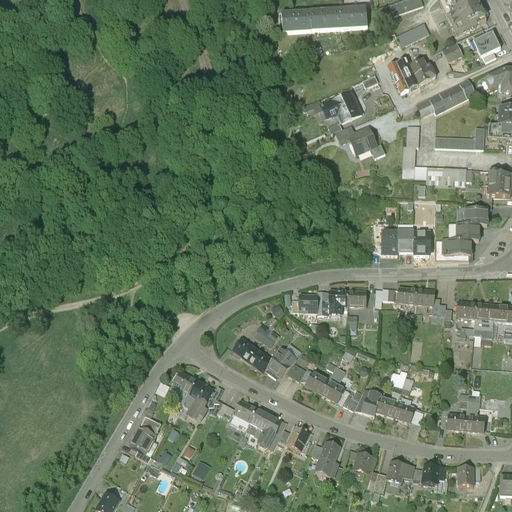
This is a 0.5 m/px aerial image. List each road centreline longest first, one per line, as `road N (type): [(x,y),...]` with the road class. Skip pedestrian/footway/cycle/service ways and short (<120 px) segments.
road 1 (track): [(0,331),(36,313),(101,299),(183,228),(211,149),(215,109),(180,0)]
road 2 (residential): [(180,345),(258,395),(370,442),(511,460)]
road 3 (residential): [(180,345),(213,317),(317,279),(493,273),(511,264)]
road 4 (residential): [(73,511),(180,345)]
road 5 (residential): [(401,108),(381,65),(425,54),(447,86)]
